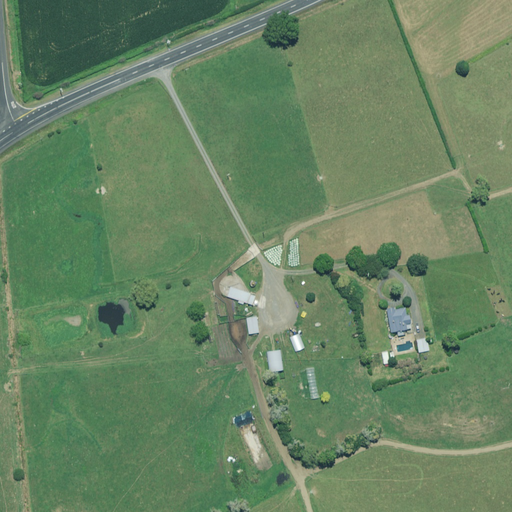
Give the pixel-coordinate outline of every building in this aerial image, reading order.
[(245,303),(259,307),(260,302),(255,300),(256,296),(231,287),(228,297),(240,301),(239,303),(244,305),(245,303)] [(398,332),(400,338),(407,336),(406,330),(412,329),(409,315),(407,315),(405,308),(397,310),(396,308),(386,310),(391,333),(398,332)] [(259,333),(257,317),(247,318),(249,334),(259,333)] [(300,338),(292,340),(296,353),(304,351),(300,338)] [(430,351),(428,338),(418,340),(420,353),(430,351)] [(285,370),(281,350),(270,352),(273,372),(285,370)]
